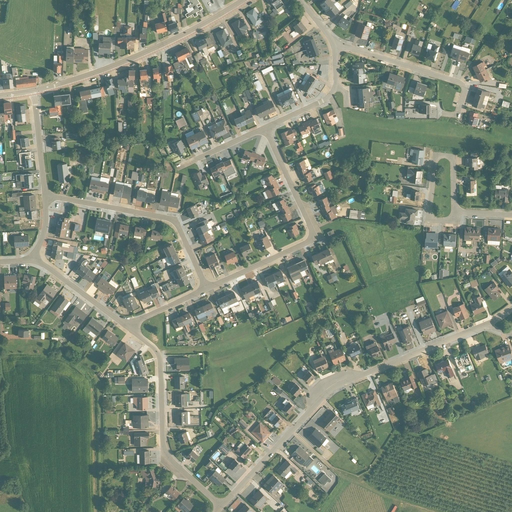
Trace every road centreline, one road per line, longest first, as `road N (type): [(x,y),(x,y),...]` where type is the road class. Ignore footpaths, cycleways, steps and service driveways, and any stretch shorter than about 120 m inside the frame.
road 1 (residential): [(511,309),(333,387),(220,506)]
road 2 (residential): [(206,288),(314,237),(265,128)]
road 3 (residential): [(32,90),(140,54),(241,0)]
road 4 (residential): [(220,506),(165,455),(159,358),(125,325)]
road 5 (residential): [(44,194),(171,220),(206,288)]
road 6 (residential): [(333,46),(457,82),(463,91),(456,115),(444,114)]
road 7 (track): [(290,430),(334,470),(401,500)]
